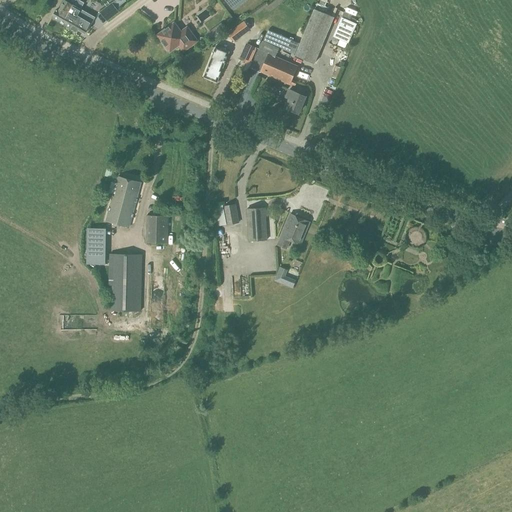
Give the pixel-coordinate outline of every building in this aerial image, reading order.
[(66,0),(61,9),(58,8),(52,18),(66,26),(70,19),(66,16),(72,5),(74,0),(79,0),(82,1),(82,0),(66,0)] [(91,24),(84,20),(77,16),(84,2),(82,1),(79,0),(74,0),(72,5),(66,16),(70,19),(66,26),(77,32),(79,29),(86,33),(91,24)] [(226,0),(233,9),(245,0),(226,0)] [(112,4),(101,13),(107,20),(118,12),(112,4)] [(334,17),(315,9),(295,56),(314,64),(334,17)] [(348,41),(356,24),(343,19),(335,36),(348,41)] [(250,30),(244,22),(229,34),(234,42),(250,30)] [(181,32),(174,23),(165,30),(166,31),(166,34),(160,38),(165,46),(165,47),(167,50),(169,51),(170,52),(177,47),(182,53),(197,42),(187,27),(181,32)] [(218,35),(224,31),(221,27),(216,31),(218,35)] [(290,84),(297,67),(275,57),(280,46),(263,40),(252,67),(290,84)] [(204,77),(217,83),(229,53),(215,48),(204,77)] [(286,108),(298,113),(305,97),(303,96),(305,90),(298,87),(296,93),(289,90),(286,97),(290,98),(286,108)] [(114,194),(106,221),(129,227),(141,183),(118,177),(117,183),(111,181),(109,192),(114,194)] [(224,206),(223,207),(227,224),(240,222),(236,204),(224,206)] [(247,209),(249,241),(268,240),(266,208),(247,209)] [(310,223),(290,214),(277,244),(287,249),(291,240),(301,244),(310,223)] [(168,216),(146,215),(146,243),(168,243),(168,216)] [(143,254),(109,254),(108,311),(141,312),(143,254)]
